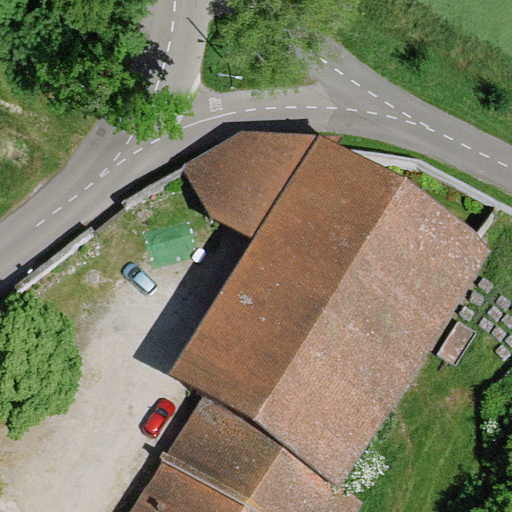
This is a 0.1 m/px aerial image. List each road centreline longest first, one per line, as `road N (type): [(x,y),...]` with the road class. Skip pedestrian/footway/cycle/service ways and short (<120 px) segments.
road 1 (unclassified): [(142,144),(261,110),(372,108)]
road 2 (unclassified): [(0,249),(142,144)]
road 3 (unclassified): [(372,108),(250,0)]
road 4 (unclassified): [(372,108),(511,175)]
road 5 (unclassified): [(142,144),(168,74),(179,0)]
